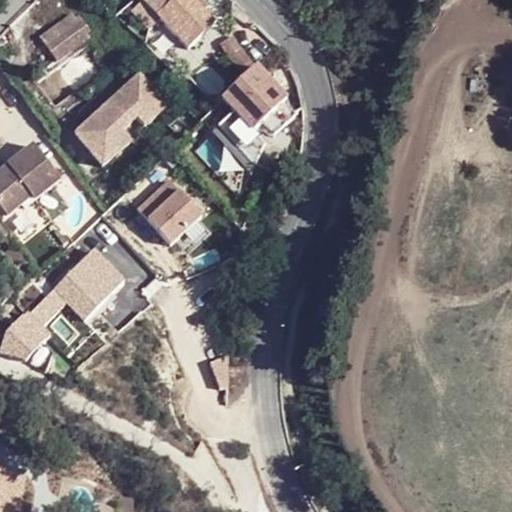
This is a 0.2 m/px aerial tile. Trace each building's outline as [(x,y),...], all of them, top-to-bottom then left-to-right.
[(139,0),(143,4),(161,22),(189,52),(216,25),(191,0),(139,0)] [(161,22),(143,4),(132,14),(135,17),(150,32),(161,22)] [(73,10),(34,39),(51,62),(90,32),(73,10)] [(232,40),(220,48),(228,60),(242,53),(232,40)] [(287,105),(257,73),(243,85),(212,114),(242,146),(261,129),(287,105)] [(287,105),(261,129),(275,139),(297,118),(287,105)] [(128,131),(110,109),(76,138),(103,170),(130,148),(121,137),(128,131)] [(36,153),(0,180),(0,218),(5,225),(22,212),(35,202),(38,206),(63,187),(36,153)] [(167,157),(140,184),(156,200),(183,172),(167,157)] [(35,202),(22,212),(39,233),(51,224),(38,206),(35,202)] [(0,511),(26,511),(32,485),(0,478),(0,511)]
